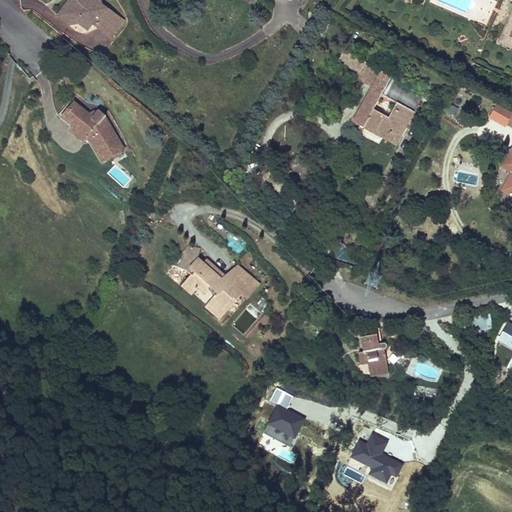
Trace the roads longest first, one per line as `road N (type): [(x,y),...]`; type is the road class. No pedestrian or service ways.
road 1 (residential): [(326,282),(414,308),(511,289)]
road 2 (unknown): [(511,247),(482,231),(457,195),(460,154),(475,142)]
